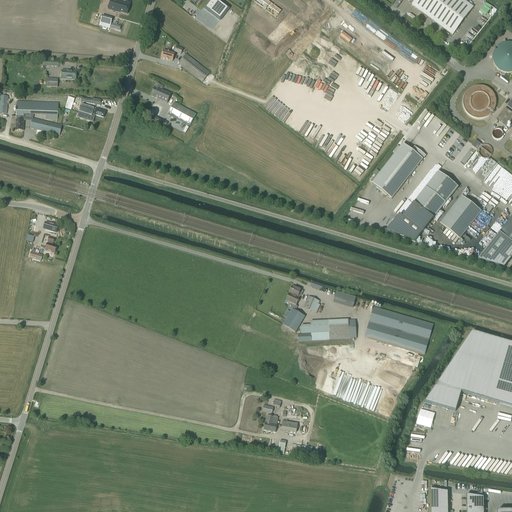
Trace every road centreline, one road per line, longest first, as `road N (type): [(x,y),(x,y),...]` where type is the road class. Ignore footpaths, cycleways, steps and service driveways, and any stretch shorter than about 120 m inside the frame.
road 1 (unclassified): [(261,435),(32,389)]
road 2 (unclassified): [(296,282),(83,219)]
road 3 (unclassified): [(32,389),(83,219)]
road 4 (unclassified): [(99,168),(152,0)]
road 5 (unknown): [(467,178),(433,226),(451,247),(471,248),(504,206)]
road 6 (unclassified): [(511,212),(411,135)]
